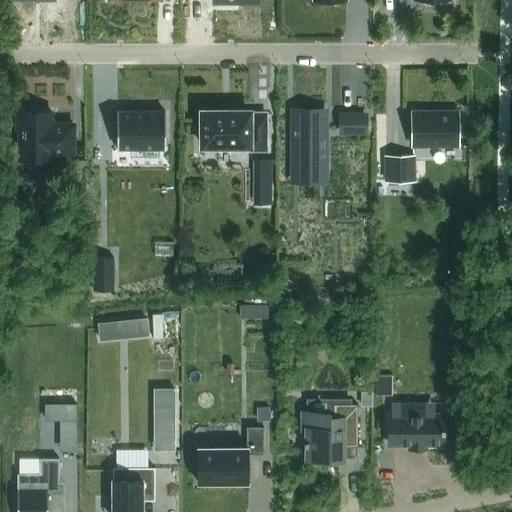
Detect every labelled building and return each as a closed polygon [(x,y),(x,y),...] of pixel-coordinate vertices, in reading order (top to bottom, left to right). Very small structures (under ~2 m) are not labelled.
[(247,102),(199,102),(199,137),(245,137),(245,141),(263,141),(263,105),(247,105),(247,102)] [(293,110),(293,166),(325,166),(325,110),(293,110)] [(453,142),(457,142),(457,114),(425,114),(425,110),(412,110),(412,143),(416,143),(416,144),(428,144),(428,142),(440,142),(440,145),(453,145),(453,142)] [(51,124),(51,111),(17,111),(17,128),(20,128),(20,158),(51,158),(51,151),(74,151),(74,124),(51,124)] [(117,111),(117,147),(166,147),(166,111),(117,111)] [(341,114),(341,130),(365,130),(365,114),(341,114)] [(400,180),(414,180),(413,156),(399,156),(400,180)] [(94,257),(94,288),(114,288),(114,257),(94,257)] [(257,304),(257,317),(268,317),(268,304),(257,304)] [(149,334),(147,317),(134,318),(135,335),(149,334)] [(100,339),(114,337),(112,321),(99,322),(100,339)] [(375,374),(375,394),(392,394),(392,374),(375,374)] [(361,391),(361,405),(371,405),(372,391),(361,391)] [(389,414),(389,442),(408,442),(411,442),(411,441),(425,441),(425,442),(427,442),(444,443),(444,430),(445,430),(445,426),(444,426),(444,413),(434,413),(412,413),(412,402),(392,402),(392,413),(389,414)] [(302,411),(302,428),(306,428),(306,440),(304,440),(304,444),(306,445),(306,457),(328,457),(328,459),(344,459),(344,445),(356,445),(357,445),(357,403),(333,403),(333,417),(329,417),(329,411),(302,411)] [(269,407),(257,407),(258,419),(270,419),(269,407)] [(199,449),(200,484),(250,484),(249,457),(265,457),(265,428),(247,428),(247,449),(199,449)] [(17,472),(16,511),(48,511),(49,492),(61,492),(60,457),(40,457),(41,472),(17,472)] [(112,466),(112,511),(142,511),(143,492),(154,492),(154,466),(142,466),(112,466)]
